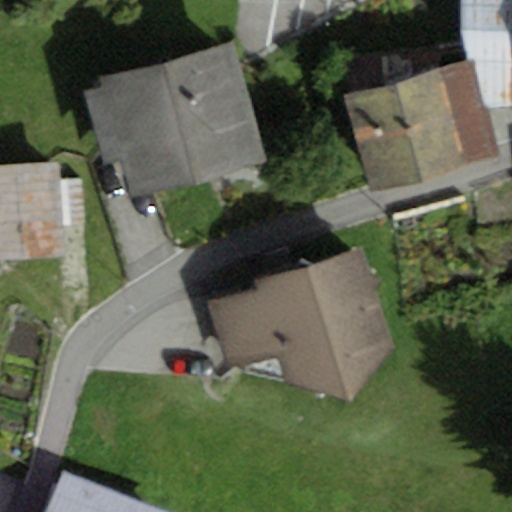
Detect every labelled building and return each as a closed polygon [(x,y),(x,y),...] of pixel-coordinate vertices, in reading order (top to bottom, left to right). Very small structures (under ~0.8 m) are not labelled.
[(511,0),(461,0),(461,36),(465,62),(472,60),(486,111),(511,107),(511,0)] [(234,43),(100,77),(104,92),(87,96),(105,166),(121,161),(131,199),(265,165),(234,43)] [(486,111),(472,60),(465,62),(342,96),(368,190),(498,154),(486,111)] [(0,260),(70,255),(61,166),(0,169),(0,260)] [(364,248),(254,282),(258,292),(208,302),(228,368),(241,365),(243,373),(351,406),(397,350),(364,248)] [(62,470),(45,511),(124,511),(130,497),(62,470)] [(169,511),(130,497),(124,511),(169,511)]
